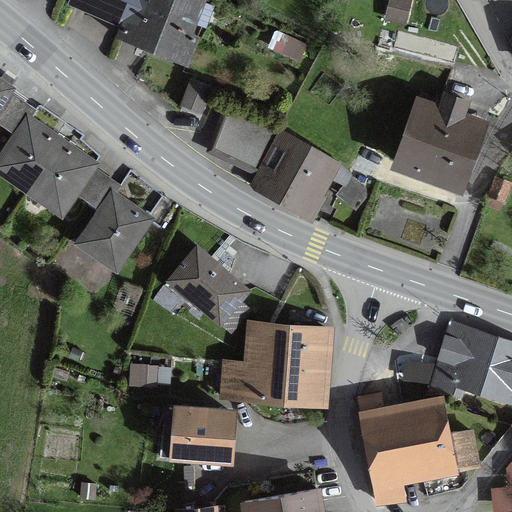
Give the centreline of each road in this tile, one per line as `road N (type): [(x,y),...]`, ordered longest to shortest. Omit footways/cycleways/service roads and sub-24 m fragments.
road 1 (primary): [(383,271),(252,217),(192,181),(0,19)]
road 2 (residential): [(383,271),(339,430),(368,511)]
road 3 (primary): [(511,314),(383,271)]
